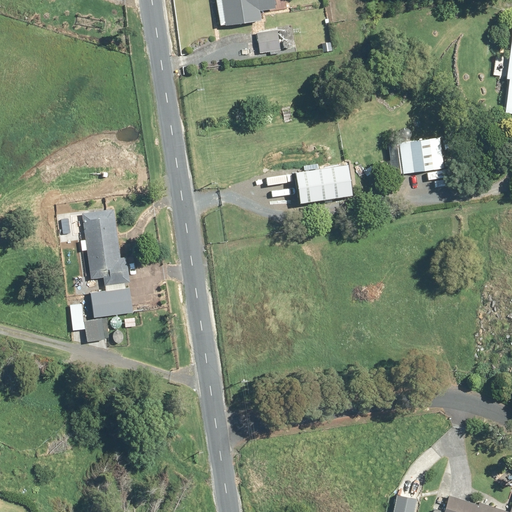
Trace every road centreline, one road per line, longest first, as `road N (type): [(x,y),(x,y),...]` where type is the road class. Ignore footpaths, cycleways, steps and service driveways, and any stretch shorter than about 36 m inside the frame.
road 1 (unclassified): [(152,0),(218,437)]
road 2 (unclassified): [(218,437),(447,404),(511,424)]
